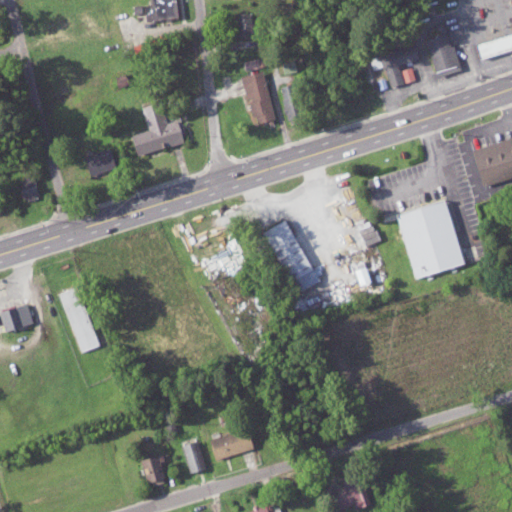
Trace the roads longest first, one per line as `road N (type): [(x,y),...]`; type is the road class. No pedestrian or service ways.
road 1 (secondary): [(0,254),(511,90)]
road 2 (residential): [(134,511),(511,395)]
road 3 (residential): [(12,0),(74,231)]
road 4 (residential): [(199,0),(224,183)]
